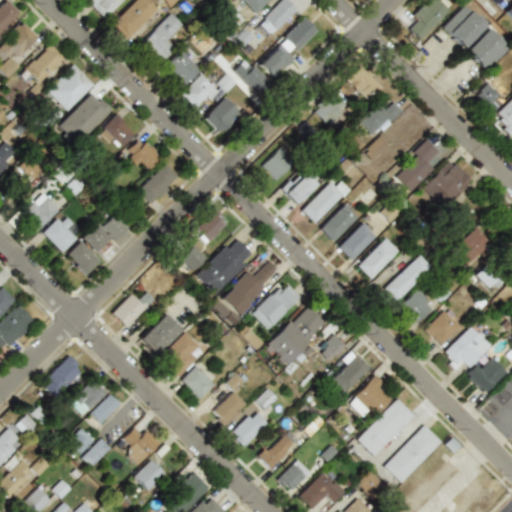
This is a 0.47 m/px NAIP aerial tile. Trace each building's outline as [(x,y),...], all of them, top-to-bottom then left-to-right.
[(0,25),(14,13),(1,0),(0,1),(0,32),(2,30),(0,27),(0,25)] [(85,0),(84,1),(101,18),(119,0),(85,0)] [(123,39),(154,10),(144,0),(133,0),(109,23),(123,39)] [(237,0),(250,13),(263,0),(237,0)] [(293,9),(283,0),(278,0),(255,24),(267,35),(293,9)] [(446,11),(435,0),(426,0),(410,16),(414,20),(406,29),(416,40),(446,11)] [(511,0),(502,11),(511,22),(511,0)] [(439,26),(459,48),(482,27),(462,5),(439,26)] [(179,25),(168,14),(137,43),(155,62),(170,48),(163,40),(179,25)] [(313,30),(300,17),(280,37),(293,50),(313,30)] [(34,38),(19,22),(0,40),(0,58),(7,52),(13,58),(34,38)] [(482,71),(505,50),(485,29),(462,49),(482,71)] [(59,57),(45,44),(21,70),(35,83),(59,57)] [(290,57),(275,44),(255,66),(269,79),(290,57)] [(182,85),(196,69),(176,50),(162,66),(182,85)] [(0,63),(0,74),(3,77),(15,66),(6,57),(0,63)] [(230,71),(251,94),(264,82),(243,59),(230,71)] [(89,85),(70,64),(42,90),(62,111),(89,85)] [(343,80),(364,101),(378,88),(357,66),(343,80)] [(202,97),(206,100),(215,91),(196,73),(177,94),(192,108),(202,97)] [(497,92),(486,82),(470,98),(487,114),(500,100),(494,95),(497,92)] [(55,126),(74,144),(106,110),(88,92),(55,126)] [(310,111),(328,131),(347,113),(329,94),(310,111)] [(511,130),(511,96),(491,115),(508,134),(511,130)] [(235,113),(219,97),(199,117),(215,133),(235,113)] [(368,136),(396,109),(390,102),(382,110),(375,102),(354,122),(368,136)] [(132,135),(114,115),(95,133),(104,144),(110,138),(118,147),(132,135)] [(369,160),(386,144),(377,135),(361,151),(369,160)] [(134,165),(137,162),(144,170),(157,159),(138,137),(121,152),(134,165)] [(431,169),(424,162),(435,152),(423,139),(409,153),(413,157),(392,177),(407,192),(431,169)] [(0,170),(6,165),(2,160),(11,152),(2,143),(0,144),(0,170)] [(257,166),(271,180),(289,162),(276,148),(257,166)] [(17,164),(25,180),(38,174),(30,158),(17,164)] [(448,160),(420,187),(440,208),(468,181),(448,160)] [(147,204),(175,178),(162,164),(134,190),(147,204)] [(278,192),(292,204),(314,181),(300,168),(278,192)] [(326,182),(296,209),(309,223),(345,190),(337,181),(331,187),(326,182)] [(36,229),(56,210),(39,193),(19,212),(36,229)] [(353,217),(341,204),(315,228),(327,241),(353,217)] [(193,229),(205,241),(223,223),(211,211),(193,229)] [(58,253),(73,239),(64,229),(69,223),(61,214),(40,234),(58,253)] [(112,241),(125,229),(112,214),(98,227),(112,241)] [(106,236),(91,222),(76,239),(91,253),(106,236)] [(333,247),(346,261),(371,236),(358,223),(333,247)] [(489,243),(471,227),(451,248),(468,264),(489,243)] [(394,251),(381,237),(352,265),(364,279),(394,251)] [(192,275),(210,294),(250,257),(232,238),(192,275)] [(83,274),(96,260),(76,241),(63,256),(83,274)] [(187,271),(201,258),(188,245),(174,258),(187,271)] [(378,288),(389,301),(425,269),(413,256),(378,288)] [(242,270),(208,307),(221,318),(224,314),(230,320),(260,287),(257,285),(272,268),(264,261),(249,277),(242,270)] [(489,293),(499,282),(481,265),(471,276),(489,293)] [(262,330),(296,298),(281,282),(247,314),(262,330)] [(0,311),(12,301),(0,287),(0,311)] [(392,307),(408,324),(426,307),(410,290),(392,307)] [(126,294),(107,313),(122,328),(150,299),(142,291),(133,301),(126,294)] [(0,350),(30,321),(14,304),(0,318),(0,350)] [(307,339),(305,337),(319,322),(302,305),(263,345),(283,364),(307,339)] [(454,327),(438,311),(419,329),(435,345),(454,327)] [(177,329),(160,313),(135,339),(152,355),(177,329)] [(438,353),(452,367),(458,361),(464,367),(486,346),(466,326),(438,353)] [(192,359),(187,354),(195,345),(180,332),(156,358),(176,377),(192,359)] [(324,361),(339,344),(328,334),(313,351),(324,361)] [(364,367),(346,350),(337,360),(341,364),(324,382),(338,395),(364,367)] [(78,369),(64,356),(37,384),(51,397),(78,369)] [(462,375),(481,393),(501,371),(486,358),(476,369),(471,364),(462,375)] [(209,385),(191,366),(176,380),(195,399),(209,385)] [(388,397),(368,378),(343,402),(356,415),(361,409),(369,416),(388,397)] [(77,415),(101,392),(89,379),(65,402),(77,415)] [(272,396),(261,389),(251,403),(261,410),(272,396)] [(241,404),(229,392),(207,412),(220,425),(241,404)] [(116,405),(106,394),(86,414),(96,424),(116,405)] [(353,440),(370,456),(410,415),(393,398),(353,440)] [(239,446),(263,424),(250,411),(227,433),(239,446)] [(32,425),(22,414),(10,425),(21,436),(32,425)] [(396,483),(437,442),(420,425),(379,466),(396,483)] [(118,439),(129,451),(123,456),(132,465),(155,443),(143,430),(137,435),(130,427),(118,439)] [(0,431),(0,460),(18,443),(3,428),(0,431)] [(89,440),(77,428),(62,444),(74,456),(89,440)] [(254,457),(264,468),(289,445),(279,434),(254,457)] [(106,448),(96,438),(77,457),(86,467),(106,448)] [(44,466),(37,458),(26,468),(33,476),(44,466)] [(143,491),(161,475),(147,460),(129,476),(143,491)] [(305,472),(293,460),(273,479),(286,491),(305,472)] [(27,474),(15,461),(0,475),(0,495),(2,497),(27,474)] [(352,482),(363,494),(375,482),(363,471),(352,482)] [(178,511),(204,488),(189,472),(156,503),(165,511),(178,511)] [(294,497),(308,509),(321,496),(328,503),(340,491),(330,482),(328,484),(317,473),(294,497)] [(66,489),(57,480),(47,489),(56,498),(66,489)] [(34,511),(45,501),(33,488),(15,505),(22,511),(34,511)] [(220,511),(203,495),(187,511),(220,511)] [(363,511),(365,511),(350,497),(336,511),(363,511)]
